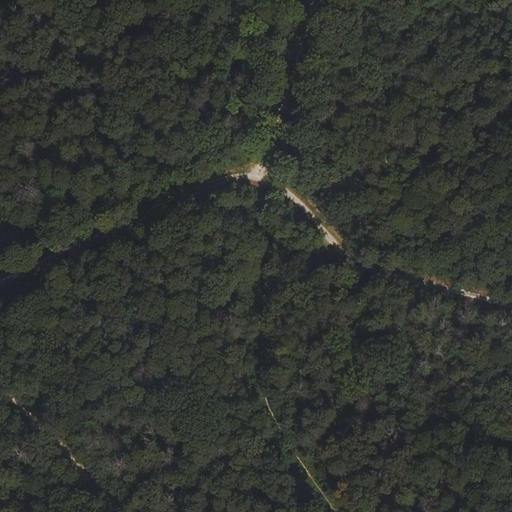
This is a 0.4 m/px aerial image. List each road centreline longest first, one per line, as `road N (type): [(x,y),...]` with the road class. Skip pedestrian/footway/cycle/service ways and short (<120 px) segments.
road 1 (track): [(274,247),(256,296),(264,397),(338,511)]
road 2 (track): [(0,286),(246,173)]
road 3 (track): [(274,247),(511,307)]
road 4 (track): [(246,173),(316,0)]
road 5 (track): [(246,173),(274,180),(344,265)]
